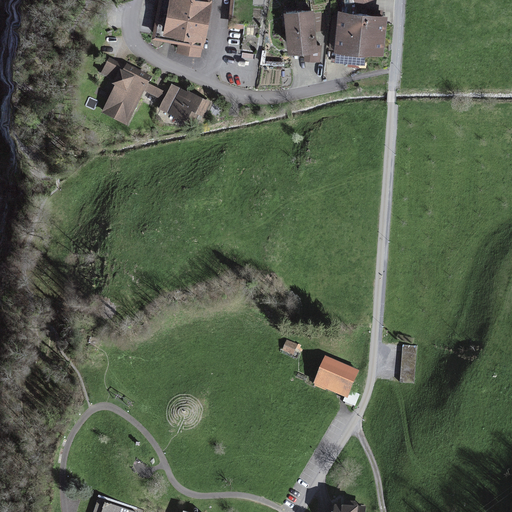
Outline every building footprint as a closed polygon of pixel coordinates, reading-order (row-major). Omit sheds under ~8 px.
[(213,0),(156,0),(151,37),(206,45),(213,0)] [(311,11),(284,15),(289,53),(317,49),(311,11)] [(336,49),(382,54),(385,19),(340,14),(336,49)] [(151,82),(108,60),(100,75),(118,83),(104,111),(130,124),(151,82)] [(209,99),(171,82),(157,112),(189,127),(195,113),(201,115),(209,99)] [(287,339),(283,350),(294,355),(298,344),(287,339)] [(402,384),(416,384),(415,348),(402,348),(402,384)] [(314,382),(347,396),(358,369),(325,356),(314,382)] [(191,511),(178,507),(176,511),(146,511),(100,496),(94,511),(191,511)]
